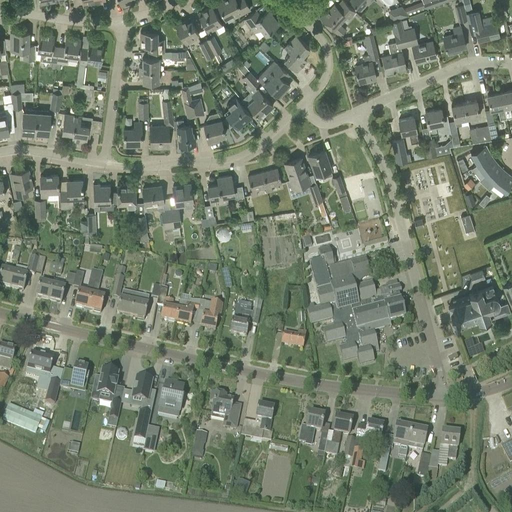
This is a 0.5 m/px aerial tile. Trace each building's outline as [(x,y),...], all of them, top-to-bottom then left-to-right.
[(223,0),(217,3),(225,18),(232,15),(234,18),(249,10),(244,0),(223,0)] [(355,12),(342,0),(341,0),(336,6),(334,4),(330,9),(328,8),(319,18),(340,36),(344,32),(337,26),(347,16),(349,18),(355,12)] [(356,8),(359,11),(369,0),(349,0),(349,1),(356,8)] [(438,0),(431,0),(423,3),(425,9),(440,4),(438,0)] [(423,3),(422,2),(404,8),(408,16),(425,10),(425,9),(423,3)] [(458,22),(466,19),(467,19),(465,14),(465,15),(462,5),(454,7),(458,22)] [(202,14),(199,16),(206,31),(210,29),(211,31),(222,26),(211,6),(201,12),(202,14)] [(278,24),(268,11),(260,17),(256,11),(244,20),(254,33),(260,28),(265,35),(278,24)] [(480,22),(477,11),(465,14),(467,19),(466,19),(468,25),(480,22)] [(394,71),(406,69),(400,47),(405,45),(402,31),(399,19),(391,21),(396,41),(387,44),(390,54),(382,56),(387,76),(394,74),(394,72),(394,71)] [(187,22),(185,20),(175,25),(185,45),(196,39),(194,37),(198,35),(190,20),(187,22)] [(292,28),(286,21),(281,25),(287,32),(292,28)] [(474,26),(478,41),(499,36),(495,21),(474,26)] [(446,52),(447,52),(448,54),(455,53),(454,50),(465,48),(460,26),(452,27),(454,34),(443,37),(445,47),(444,47),(445,50),(446,49),(446,52)] [(148,47),(148,53),(164,52),(163,39),(157,39),(157,28),(149,28),(149,32),(140,32),(140,47),(148,47)] [(413,28),(402,31),(405,45),(414,43),(413,39),(416,38),(413,28)] [(28,45),(28,32),(19,32),(17,30),(13,30),(11,32),(10,32),(10,42),(10,50),(23,50),(23,59),(35,59),(35,55),(35,45),(28,45)] [(45,61),(56,62),(58,47),(52,46),(53,35),(39,33),(37,51),(46,52),(45,61)] [(376,79),(371,59),(378,58),(372,34),(361,36),(363,45),(365,44),(368,55),(362,56),(364,63),(354,66),(356,73),(355,73),(355,75),(354,75),(353,77),(354,80),(356,81),(358,81),(358,82),(370,79),(370,81),(376,79)] [(284,47),(290,53),(294,49),(302,56),(309,49),(295,35),(284,47)] [(221,52),(213,36),(206,40),(214,55),(222,72),(230,68),(226,62),(223,64),(217,53),(221,52)] [(58,47),(56,62),(67,64),(68,55),(77,57),(80,39),(65,37),(64,48),(58,47)] [(214,55),(206,40),(199,43),(207,59),(214,55)] [(263,41),(259,46),(265,52),(269,47),(263,41)] [(412,46),(416,63),(436,58),(431,41),(412,46)] [(100,66),(103,46),(88,44),(87,48),(81,47),(79,63),(76,87),(82,88),(82,85),(84,64),(86,64),(86,60),(94,61),(93,65),(100,66)] [(290,53),(284,59),(285,60),(283,63),(291,70),(293,68),(296,71),(306,61),(302,56),(294,49),(290,53)] [(189,57),(185,57),(185,69),(195,69),(189,57)] [(138,66),(138,71),(158,71),(158,58),(142,59),(142,66),(138,66)] [(0,61),(0,70),(1,74),(8,73),(6,60),(0,61)] [(244,73),(248,68),(240,61),(236,66),(244,73)] [(271,90),(278,97),(289,85),(280,76),(285,71),(276,63),(266,74),(269,77),(263,83),(271,90)] [(158,71),(138,71),(139,76),(142,76),(142,83),(158,83),(158,71)] [(259,82),(249,71),(242,78),(251,88),(259,82)] [(189,93),(202,90),(200,82),(188,87),(189,93)] [(225,99),(232,93),(227,86),(220,92),(225,99)] [(83,100),(91,101),(92,89),(88,89),(84,88),(83,100)] [(511,89),(501,92),(506,118),(511,117),(509,106),(511,105),(511,89)] [(248,104),(260,117),(272,106),(257,90),(251,95),(254,98),(248,104)] [(12,102),(12,109),(13,109),(21,108),(20,92),(18,93),(11,93),(12,102)] [(50,108),(58,110),(61,94),(52,92),(50,108)] [(506,118),(501,92),(487,95),(489,105),(490,111),(499,109),(501,119),(506,118)] [(237,130),(252,118),(235,98),(226,105),(228,108),(223,113),(237,130)] [(199,99),(191,101),(195,116),(203,114),(199,99)] [(162,101),(164,118),(172,117),(170,100),(162,101)] [(476,100),(464,102),(467,118),(479,116),(476,100)] [(195,116),(191,101),(184,103),(188,118),(195,116)] [(12,109),(12,102),(11,102),(3,104),(4,111),(0,111),(0,136),(4,136),(4,134),(9,133),(7,124),(14,123),(12,109)] [(138,102),(138,118),(147,118),(147,102),(138,102)] [(455,126),(461,125),(459,120),(467,118),(464,102),(451,105),(455,126)] [(450,133),(447,116),(442,117),(440,108),(424,111),(426,121),(430,135),(437,134),(437,133),(439,131),(441,132),(450,133)] [(33,133),(34,134),(36,112),(31,111),(32,110),(25,109),(25,111),(23,111),(21,133),(27,133),(27,135),(33,135),(33,133)] [(36,112),(34,134),(36,134),(36,136),(42,136),(42,134),(48,135),(49,113),(47,113),(47,111),(41,111),(41,112),(36,112),(37,109),(36,109),(36,112)] [(80,126),(82,115),(64,113),(62,133),(72,134),(73,125),(80,126)] [(407,132),(410,145),(419,142),(415,126),(413,117),(398,120),(401,134),(407,132)] [(176,120),(177,126),(178,136),(179,146),(195,144),(194,137),(191,137),(190,125),(183,126),(182,120),(176,120)] [(217,137),(225,136),(222,126),(221,120),(203,124),(205,133),(208,142),(218,140),(217,137)] [(134,129),(133,129),(123,129),(123,146),(141,145),(141,135),(141,122),(134,122),(134,129)] [(491,139),(492,140),(499,139),(496,123),(488,125),(489,125),(491,139)] [(89,138),(90,129),(87,128),(87,127),(80,126),(73,125),(72,134),(71,140),(85,142),(86,138),(89,138)] [(150,126),(150,147),(168,147),(168,125),(150,126)] [(489,125),(474,128),(476,141),(482,140),(491,139),(489,125)] [(450,133),(453,144),(459,143),(457,132),(450,133)] [(402,139),(391,141),(396,163),(410,160),(409,154),(405,154),(402,139)] [(437,157),(434,141),(424,143),(427,159),(437,157)] [(490,156),(484,146),(470,153),(477,164),(490,156)] [(322,173),(323,178),(332,175),(324,150),(308,156),(315,175),(322,173)] [(497,164),(490,156),(477,164),(485,175),(497,164)] [(284,164),(288,173),(293,188),(309,183),(301,158),(284,164)] [(465,164),(460,166),(462,172),(468,169),(465,164)] [(504,172),(497,164),(485,175),(494,184),(504,172)] [(28,168),(9,173),(12,185),(14,196),(27,192),(26,186),(32,185),(30,178),(28,168)] [(277,168),(262,172),(267,192),(272,191),(271,186),(281,183),(277,168)] [(267,192),(262,172),(247,176),(251,191),(249,191),(251,197),(257,195),(256,190),(264,188),(266,193),(267,192)] [(505,192),(511,180),(511,177),(504,172),(494,184),(505,192)] [(57,175),(40,176),(40,186),(41,196),(48,195),(48,198),(58,198),(58,191),(58,185),(57,175)] [(217,178),(218,184),(221,203),(227,202),(226,194),(236,192),(235,181),(231,181),(230,176),(217,178)] [(332,178),(337,192),(344,190),(339,176),(332,178)] [(67,191),(60,192),(61,202),(61,208),(72,208),(72,203),(82,203),(82,197),(82,190),(82,180),(67,181),(67,191)] [(469,180),(464,184),(468,189),(473,184),(469,180)] [(100,186),(99,184),(93,184),(94,209),(100,209),(99,202),(110,202),(110,196),(110,186),(100,186)] [(193,207),(192,201),(191,194),(189,184),(172,186),(174,196),(175,208),(183,206),(184,209),(193,207)] [(221,203),(218,184),(207,186),(210,205),(221,203)] [(308,186),(314,203),(321,200),(316,184),(308,186)] [(117,202),(127,202),(127,206),(135,206),(134,195),(134,185),(117,186),(117,196),(117,202)] [(163,208),(162,202),(160,186),(142,188),(145,204),(143,204),(144,210),(163,208)] [(485,194),(482,198),(486,202),(490,198),(485,194)] [(34,200),(35,216),(36,216),(36,221),(45,221),(44,199),(34,200)] [(317,202),(321,215),(326,214),(322,201),(317,202)] [(177,209),(169,210),(172,226),(179,225),(177,209)] [(172,226),(169,210),(162,211),(164,227),(172,226)] [(253,219),(252,210),(240,212),(241,220),(253,219)] [(95,231),(94,213),(86,214),(87,232),(95,231)] [(136,215),(138,232),(139,238),(147,237),(146,231),(144,214),(136,215)] [(474,229),(469,214),(460,217),(465,232),(474,229)] [(216,223),(214,216),(207,217),(209,225),(216,223)] [(209,225),(207,217),(200,219),(202,226),(209,225)] [(423,226),(422,219),(421,219),(414,221),(416,228),(423,226)] [(215,234),(215,235),(215,236),(215,237),(216,237),(216,238),(217,239),(218,240),(219,240),(219,241),(220,241),(221,241),(222,241),(223,241),(224,241),(225,241),(226,241),(226,240),(227,240),(227,239),(228,239),(228,238),(229,237),(229,236),(229,235),(229,234),(229,233),(230,233),(229,231),(228,231),(228,230),(227,229),(226,228),(225,228),(225,227),(224,227),(223,227),(222,227),(221,227),(220,227),(219,228),(218,228),(218,229),(217,229),(216,230),(216,231),(215,232),(215,233),(215,234)] [(311,246),(309,238),(308,238),(303,239),(305,248),(311,246)] [(89,245),(88,253),(101,255),(102,247),(89,245)] [(346,346),(339,348),(343,363),(357,359),(359,366),(373,362),(371,353),(378,351),(373,331),(365,333),(364,327),(388,320),(388,322),(405,318),(398,293),(400,293),(398,285),(397,286),(387,289),(389,296),(391,295),(393,301),(384,304),(380,291),(374,292),(371,283),(357,287),(356,286),(357,285),(358,283),(359,283),(360,281),(361,280),(363,279),(364,279),(365,278),(366,278),(368,277),(367,273),(368,272),(365,258),(333,266),(328,249),(317,252),(320,260),(308,263),(316,290),(315,290),(317,294),(321,308),(314,310),(313,305),(306,307),(307,312),(306,312),(310,326),(332,320),(333,327),(323,329),(326,344),(344,340),(346,346)] [(11,261),(17,262),(20,253),(14,251),(11,261)] [(10,288),(23,292),(27,274),(34,276),(35,273),(38,260),(38,257),(39,254),(32,252),(27,270),(16,267),(14,272),(15,272),(10,288)] [(35,273),(41,275),(45,259),(38,257),(38,260),(35,273)] [(0,276),(0,285),(10,288),(15,272),(14,272),(2,269),(0,276)] [(470,273),(473,282),(485,278),(481,269),(470,273)] [(74,307),(88,311),(92,295),(95,284),(98,272),(93,271),(90,282),(87,293),(78,291),(74,307)] [(92,295),(88,311),(100,314),(104,298),(97,296),(102,273),(98,272),(95,284),(92,295)] [(65,285),(74,288),(77,273),(76,276),(67,274),(65,285)] [(77,273),(74,288),(80,289),(83,274),(77,273)] [(121,291),(124,279),(117,277),(114,289),(112,297),(119,300),(121,291)] [(36,298),(48,301),(52,285),(39,282),(36,298)] [(511,283),(503,287),(511,308),(511,283)] [(52,285),(48,301),(61,304),(64,288),(52,285)] [(450,313),(449,313),(451,320),(452,320),(454,325),(458,324),(459,327),(461,326),(461,327),(478,321),(478,322),(479,322),(480,324),(490,320),(490,319),(510,312),(506,303),(506,302),(504,302),(504,303),(497,306),(497,302),(497,299),(496,297),(493,295),(494,294),(491,286),(477,291),(476,289),(471,291),(472,293),(468,294),(469,295),(452,301),(454,305),(448,307),(450,313)] [(151,298),(158,299),(160,288),(153,287),(151,298)] [(160,320),(176,323),(179,311),(178,311),(171,310),(173,300),(165,299),(167,290),(160,288),(158,299),(156,306),(163,307),(162,310),(160,320)] [(117,314),(131,317),(137,294),(122,291),(117,314)] [(137,294),(131,317),(144,320),(149,297),(137,294)] [(252,313),(235,310),(232,321),(229,334),(245,337),(248,324),(256,326),(261,302),(255,300),(252,313)] [(179,311),(176,323),(190,326),(192,316),(193,311),(197,312),(198,312),(200,302),(199,302),(190,301),(189,303),(180,301),(178,311),(179,311)] [(219,319),(222,306),(211,304),(211,306),(203,305),(203,302),(200,302),(198,312),(197,312),(197,314),(202,315),(202,318),(200,328),(215,331),(217,321),(217,319),(219,319)] [(304,324),(303,313),(296,313),(297,325),(304,324)] [(304,339),(305,333),(298,332),(297,337),(283,334),(281,345),(302,349),(304,339)] [(0,368),(9,371),(15,349),(6,347),(6,345),(2,344),(1,346),(0,345),(0,368)] [(40,408),(47,410),(56,375),(49,373),(53,359),(37,355),(34,369),(35,369),(33,377),(47,380),(40,408)] [(86,376),(88,367),(75,364),(72,377),(62,375),(59,388),(70,391),(70,388),(80,390),(82,382),(86,383),(88,376),(86,376)] [(95,377),(89,401),(98,403),(100,395),(112,397),(114,389),(115,390),(117,382),(116,382),(117,374),(102,370),(100,378),(95,377)] [(0,391),(2,393),(9,378),(0,374),(0,391)] [(132,388),(130,399),(142,401),(134,439),(145,441),(154,397),(151,396),(152,393),(149,392),(152,381),(144,379),(144,378),(138,376),(138,378),(136,378),(134,389),(132,388)] [(179,412),(182,400),(180,399),(181,397),(183,388),(165,384),(163,393),(163,396),(161,395),(159,407),(160,407),(159,412),(159,414),(171,416),(172,410),(179,412)] [(230,417),(233,400),(225,399),(225,395),(221,395),(211,393),(209,402),(213,403),(211,414),(225,417),(222,427),(235,430),(237,419),(230,417)] [(121,404),(112,402),(108,419),(117,421),(121,404)] [(251,439),(253,430),(262,432),(261,440),(270,442),(272,434),(268,433),(273,408),(258,405),(254,423),(243,421),(240,437),(251,439)] [(320,431),(323,416),(316,414),(317,413),(310,412),(310,413),(309,413),(306,427),(301,426),(298,442),(305,444),(307,437),(312,438),(314,430),(320,431)] [(326,443),(324,453),(336,456),(341,434),(348,436),(351,420),(336,417),(330,443),(326,443)] [(351,459),(349,468),(356,470),(360,451),(361,451),(363,444),(373,446),(374,442),(379,443),(382,426),(367,423),(366,428),(358,426),(356,436),(355,440),(351,459)] [(392,445),(407,448),(411,428),(396,425),(392,445)] [(411,428),(407,448),(422,451),(426,431),(411,428)] [(115,436),(118,440),(122,440),(126,438),(127,434),(124,430),(120,429),(116,431),(115,436)] [(151,448),(155,431),(148,429),(144,447),(151,448)] [(191,456),(202,458),(207,434),(196,432),(191,456)] [(439,458),(446,459),(455,460),(458,433),(442,432),(440,447),(439,458)] [(317,452),(324,454),(324,453),(326,443),(327,436),(320,434),(317,452)] [(351,459),(355,440),(347,439),(343,457),(341,468),(349,470),(349,468),(351,459)] [(82,440),(76,469),(87,471),(94,442),(82,440)] [(511,440),(501,447),(510,464),(511,463),(511,440)] [(482,453),(500,446),(498,441),(480,448),(482,453)] [(377,472),(385,473),(389,449),(383,447),(380,462),(379,462),(377,472)] [(439,458),(440,447),(439,447),(438,452),(431,452),(430,456),(427,478),(435,480),(437,465),(445,466),(446,459),(439,458)] [(417,477),(427,478),(430,456),(420,455),(417,477)] [(157,482),(155,488),(164,490),(165,483),(157,482)] [(313,510),(318,511),(321,495),(316,494),(313,510)]
